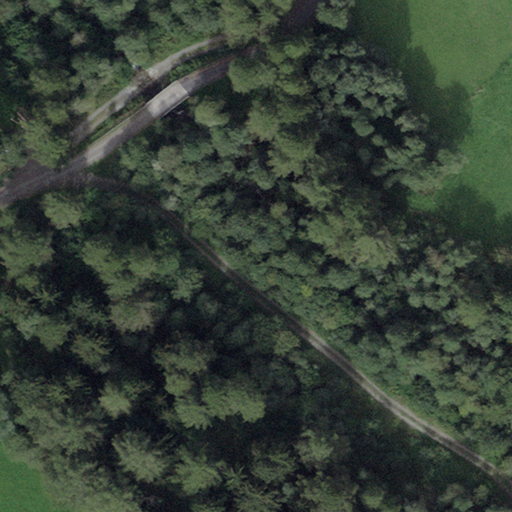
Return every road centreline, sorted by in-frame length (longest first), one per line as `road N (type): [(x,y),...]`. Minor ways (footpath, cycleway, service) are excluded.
road 1 (track): [(511,476),(439,437),(141,195),(69,170)]
road 2 (track): [(45,183),(144,83),(173,64),(290,21)]
road 3 (track): [(290,21),(45,183)]
